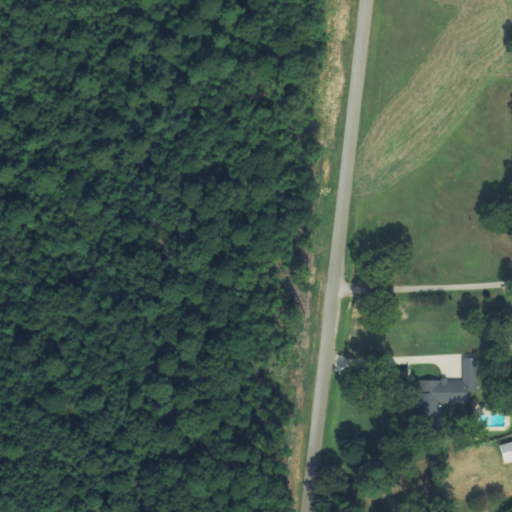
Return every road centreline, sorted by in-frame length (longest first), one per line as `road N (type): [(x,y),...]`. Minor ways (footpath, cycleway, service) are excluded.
road 1 (residential): [(365,0),(305,511)]
road 2 (residential): [(331,288),(511,283)]
